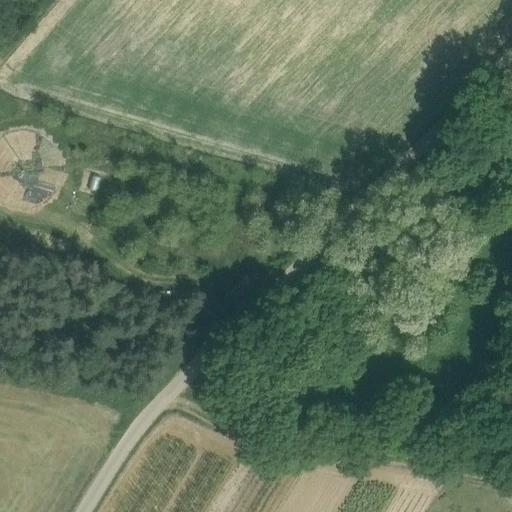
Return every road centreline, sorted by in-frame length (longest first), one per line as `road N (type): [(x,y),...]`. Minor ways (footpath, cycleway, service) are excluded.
road 1 (unclassified): [(81,511),(212,328),(511,43)]
road 2 (track): [(160,399),(511,455)]
